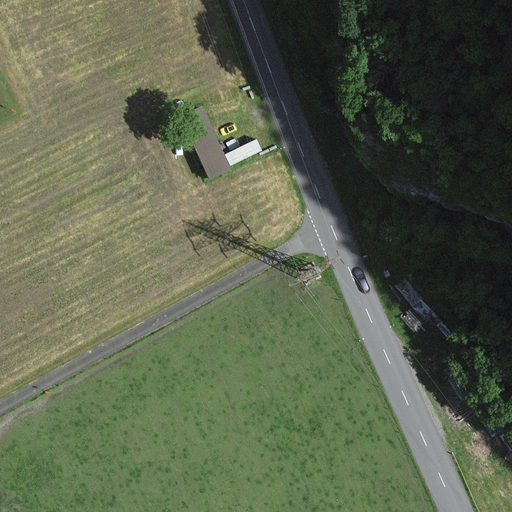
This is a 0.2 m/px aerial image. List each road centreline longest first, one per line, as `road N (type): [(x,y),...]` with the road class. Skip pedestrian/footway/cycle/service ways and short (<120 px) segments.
road 1 (tertiary): [(456,511),(330,226),(243,0)]
road 2 (track): [(330,226),(0,407)]
